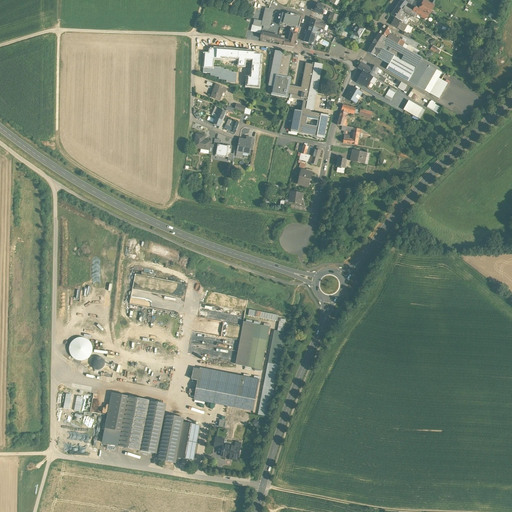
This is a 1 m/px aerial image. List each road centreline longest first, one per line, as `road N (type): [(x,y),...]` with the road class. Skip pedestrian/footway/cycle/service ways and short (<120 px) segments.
road 1 (secondary): [(315,281),(138,215),(0,127)]
road 2 (track): [(203,0),(176,197),(313,218)]
road 3 (track): [(54,194),(50,454),(34,511)]
road 4 (secondary): [(339,275),(511,107)]
road 5 (secondary): [(256,511),(326,298)]
road 6 (residential): [(328,147),(244,125),(231,136),(191,119)]
road 7 (track): [(58,31),(202,35)]
road 8 (track): [(262,485),(398,511)]
road 9 (track): [(176,197),(158,207),(60,147)]
